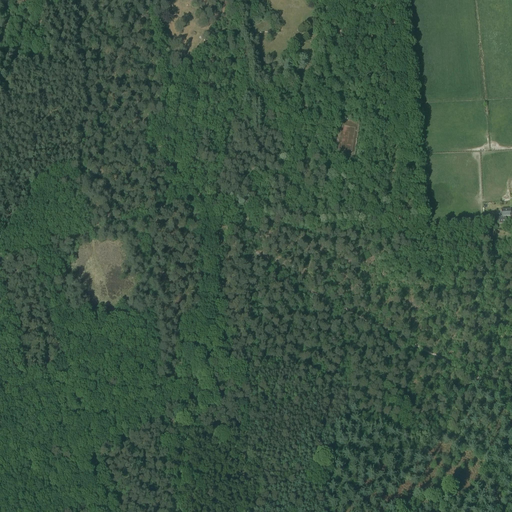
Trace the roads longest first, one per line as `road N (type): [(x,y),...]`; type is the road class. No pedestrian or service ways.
road 1 (track): [(511,399),(289,282)]
road 2 (track): [(250,292),(239,511)]
road 3 (track): [(126,216),(214,200),(254,253)]
road 4 (track): [(126,216),(0,260)]
